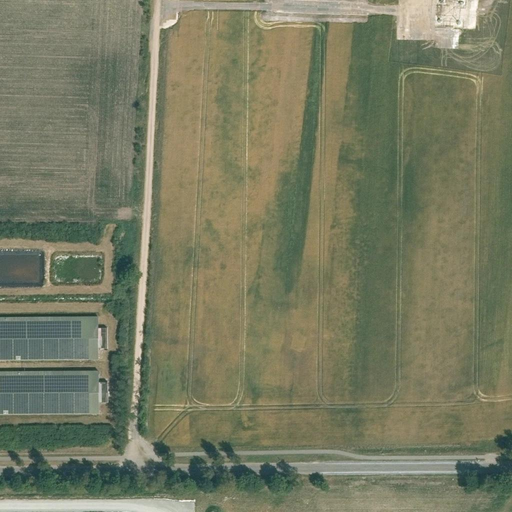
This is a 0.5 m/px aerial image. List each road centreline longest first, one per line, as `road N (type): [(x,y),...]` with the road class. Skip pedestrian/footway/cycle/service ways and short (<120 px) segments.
road 1 (tertiary): [(0,472),(511,468)]
road 2 (track): [(131,469),(157,0)]
